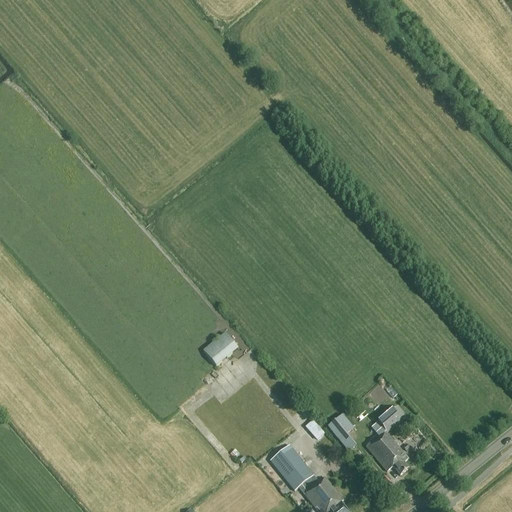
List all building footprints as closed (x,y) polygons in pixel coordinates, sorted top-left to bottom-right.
[(216,369),(238,351),(224,335),(202,353),(216,369)] [(376,410),(368,418),(375,425),(383,418),(376,410)] [(408,470),(404,464),(408,460),(387,434),(401,422),(393,412),(380,422),(387,431),(366,448),(387,474),(393,469),(400,477),(408,470)] [(318,440),(327,435),(318,420),(310,425),(318,440)] [(314,477),(289,447),(270,463),(294,493),(298,490),(304,497),(316,511),(346,511),(341,504),(343,502),(325,479),(319,484),(313,478),(314,477)] [(450,454),(444,458),(448,463),(453,458),(450,454)]
